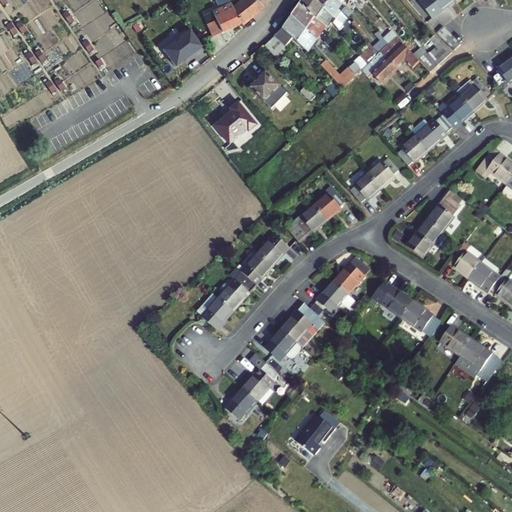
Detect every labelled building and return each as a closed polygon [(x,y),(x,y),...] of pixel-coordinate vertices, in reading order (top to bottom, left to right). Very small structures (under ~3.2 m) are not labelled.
[(240,24),(232,7),(229,0),(215,0),(219,8),(203,16),(213,37),(240,24)] [(251,0),(240,0),(232,7),(240,24),(241,26),(259,11),(262,7),(251,0)] [(316,19),(326,27),(332,17),(322,8),(314,0),(303,0),(301,4),(316,19)] [(314,0),(322,8),(332,17),(341,6),(333,0),(314,0)] [(454,0),(422,0),(420,2),(432,18),(454,0)] [(292,17),(317,39),(326,27),(316,19),(301,4),(292,17)] [(292,17),(283,30),(274,37),(264,47),(279,60),(289,50),(285,47),(293,38),(308,52),(317,39),(292,17)] [(437,30),(452,48),(452,47),(458,42),(444,24),(437,30)] [(395,37),(387,26),(378,34),(387,44),(395,37)] [(190,30),(163,51),(175,67),(184,60),(194,52),(196,54),(203,48),(190,30)] [(419,61),(410,52),(395,37),(387,44),(386,46),(379,52),(394,67),(401,61),(404,64),(406,62),(411,68),(419,61)] [(380,39),(373,46),(379,52),(386,46),(380,39)] [(425,52),(434,63),(448,51),(439,40),(425,52)] [(427,69),(434,63),(425,52),(419,45),(410,52),(419,61),(427,69)] [(379,52),(373,46),(371,48),(376,55),(379,52)] [(194,52),(184,60),(186,61),(196,54),(194,52)] [(394,67),(379,52),(376,55),(367,64),(362,68),(370,76),(374,73),(381,80),(394,67)] [(362,58),(358,61),(362,68),(367,64),(362,58)] [(507,87),(511,83),(511,59),(495,72),(507,87)] [(335,90),(350,78),(345,72),(343,73),(342,72),(335,78),(321,61),(316,65),(335,90)] [(350,78),(362,68),(358,61),(345,72),(350,78)] [(265,102),(280,86),(266,72),(251,88),(265,102)] [(460,95),(473,110),(487,98),(486,96),(490,92),(477,75),(472,80),(470,77),(455,89),(460,95)] [(333,94),(327,85),(320,90),(327,98),(333,94)] [(306,87),(301,92),(311,102),(316,97),(306,87)] [(473,110),(460,95),(447,106),(443,101),(437,106),(444,114),(454,126),(473,110)] [(217,125),(235,145),(261,123),(243,102),(217,125)] [(416,134),(429,150),(448,134),(446,133),(454,126),(444,114),(436,120),(435,118),(429,123),(426,118),(412,130),(416,134)] [(429,150),(416,134),(401,146),(402,147),(398,151),(408,163),(413,160),(415,162),(429,150)] [(481,176),(486,170),(484,168),(497,152),(491,148),(473,170),(481,176)] [(511,172),(511,164),(497,152),(484,168),(486,170),(504,183),(511,172)] [(382,162),(368,173),(381,189),(395,178),(393,175),(399,171),(388,159),(383,163),(382,162)] [(511,172),(504,183),(499,190),(504,194),(508,194),(511,189),(511,172)] [(367,201),(381,189),(368,173),(354,186),(355,187),(350,191),(360,203),(365,199),(367,201)] [(462,199),(450,190),(427,220),(443,232),(454,217),(453,216),(458,209),(456,207),(462,199)] [(328,194),(314,206),(327,221),(341,209),(340,208),(345,203),(335,191),(330,196),(328,194)] [(313,233),(327,221),(314,206),(300,218),(302,220),(289,231),(299,243),(312,231),(313,233)] [(443,232),(427,220),(406,247),(422,259),(443,232)] [(258,254),(273,267),(289,248),(274,235),(258,254)] [(448,264),(468,279),(481,263),(466,252),(470,248),(464,243),(448,264)] [(242,273),(256,285),(273,267),(258,254),(242,273)] [(333,283),(348,296),(370,271),(369,270),(362,264),(355,258),(350,264),(333,283)] [(488,294),(491,291),(501,278),(495,274),(498,270),(484,259),(481,264),(481,263),(468,279),(488,294)] [(234,281),(218,299),(233,312),(256,285),(242,273),(236,268),(230,276),(234,281)] [(511,274),(507,271),(501,278),(491,291),(510,306),(511,304),(511,274)] [(348,296),(333,283),(317,301),(331,314),(348,296)] [(402,319),(413,302),(392,288),(381,304),(402,319)] [(202,317),(217,331),(233,312),(218,299),(212,294),(197,312),(202,317)] [(413,302),(402,319),(430,338),(442,322),(413,302)] [(304,304),(281,330),(301,347),(303,349),(325,323),(304,304)] [(471,340),(451,326),(440,342),(460,357),(471,340)] [(301,347),(281,330),(265,348),(280,362),(285,355),(289,358),(294,357),(300,350),(301,347)] [(492,354),(471,340),(460,357),(457,362),(477,376),(492,354)] [(279,374),(255,354),(249,361),(259,370),(242,389),(257,402),(258,401),(262,405),(273,393),(269,389),(269,388),(268,387),(279,374)] [(257,402),(242,389),(224,409),(239,422),(257,402)] [(335,430),(316,416),(296,442),(313,455),(320,446),(319,445),(322,441),(325,443),(335,430)]
